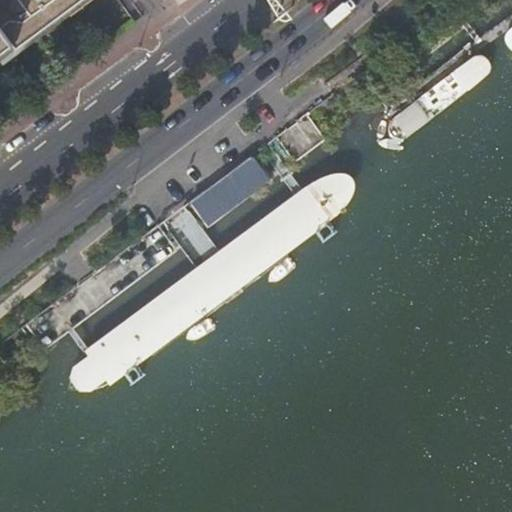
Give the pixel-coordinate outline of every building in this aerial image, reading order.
[(0,0),(0,47),(10,40),(14,46),(76,0),(0,0)] [(511,30),(507,34),(502,43),(511,56),(511,30)] [(476,59),(395,120),(390,130),(391,138),(398,140),(409,137),(489,76),(492,70),(492,65),(491,60),(486,57),(481,57),(476,59)] [(290,164),(319,143),(315,136),(303,121),(274,143),(290,164)] [(185,207),(202,230),(267,181),(250,158),(185,207)] [(315,182),(305,189),(296,196),(219,253),(191,274),(81,356),(85,361),(68,373),(66,384),(75,397),(87,399),(104,386),(107,390),(331,223),(340,214),(347,204),(352,195),(352,189),(351,184),(349,180),(346,177),(342,175),(334,175),(326,176),(315,182)] [(156,228),(130,248),(147,272),(174,252),(156,228)] [(147,272),(130,248),(24,327),(41,351),(147,272)]
